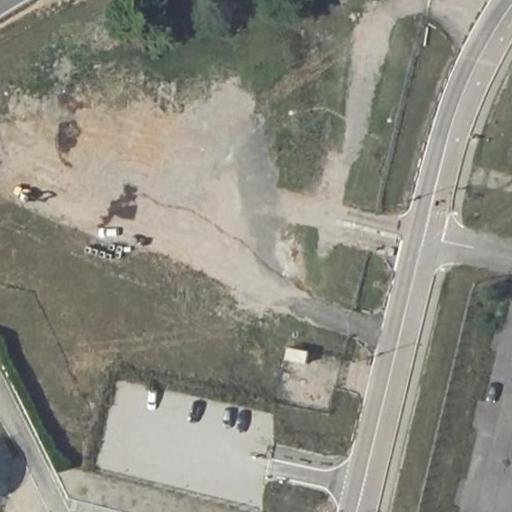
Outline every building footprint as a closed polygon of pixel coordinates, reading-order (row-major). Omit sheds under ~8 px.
[(319,37),(289,40),(296,108),(326,105),(319,37)] [(307,178),(339,172),(328,110),(296,116),(307,178)] [(374,145),(371,170),(386,172),(389,146),(374,145)] [(292,345),(289,359),(310,364),(313,350),(292,345)] [(112,378),(92,473),(259,508),(279,412),(112,378)]
